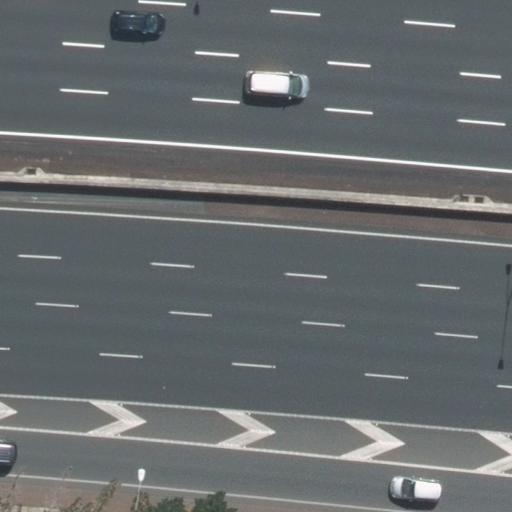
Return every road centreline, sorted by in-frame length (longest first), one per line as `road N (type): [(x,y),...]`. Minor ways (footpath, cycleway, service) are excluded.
road 1 (motorway): [(511,497),(0,443)]
road 2 (motorway): [(0,88),(511,125)]
road 3 (motorway): [(511,288),(0,251)]
